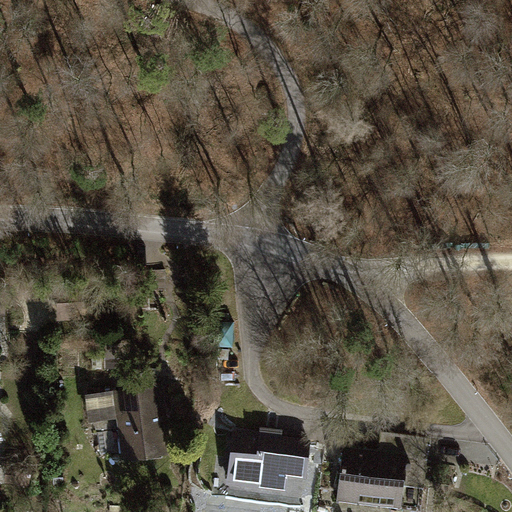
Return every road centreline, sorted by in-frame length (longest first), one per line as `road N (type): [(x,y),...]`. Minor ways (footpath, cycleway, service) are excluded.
road 1 (residential): [(256,248),(353,277),(419,339),(511,455)]
road 2 (unclassified): [(256,248),(299,125),(285,58),(237,18),(196,0)]
road 3 (residential): [(0,215),(45,213),(256,248)]
road 4 (track): [(511,263),(353,277)]
